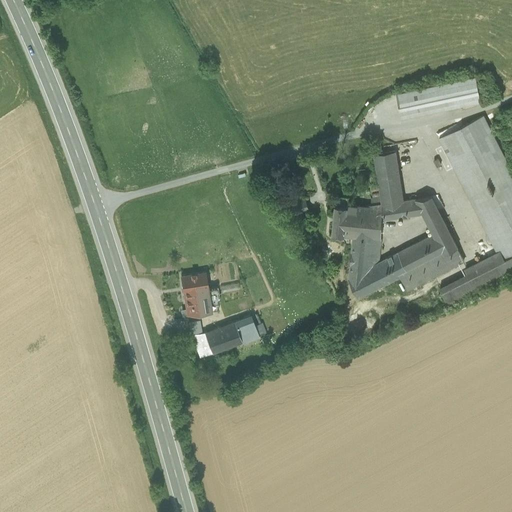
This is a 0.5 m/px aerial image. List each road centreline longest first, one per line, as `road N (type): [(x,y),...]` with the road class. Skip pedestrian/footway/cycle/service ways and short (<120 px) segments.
road 1 (unclassified): [(511,98),(97,204)]
road 2 (secondary): [(97,204),(182,511)]
road 3 (secondary): [(13,0),(97,204)]
